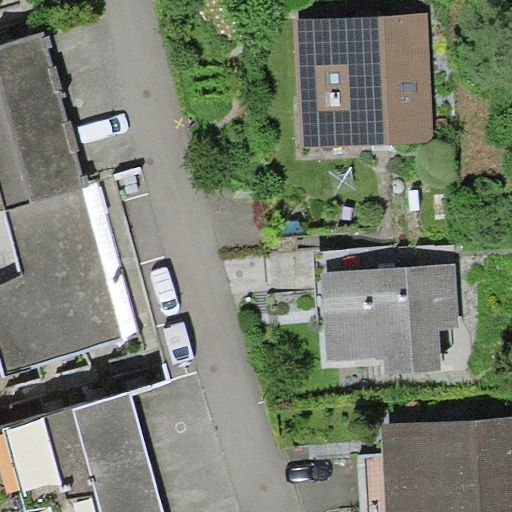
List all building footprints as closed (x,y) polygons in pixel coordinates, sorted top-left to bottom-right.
[(429,12),(297,18),(300,93),(303,147),(435,140),(429,12)] [(0,376),(129,342),(46,33),(0,44),(0,376)] [(455,263),(321,272),(326,360),(384,356),(385,373),(442,370),(439,329),(459,327),(455,263)] [(162,511),(131,393),(0,427),(0,511),(162,511)] [(511,511),(511,415),(381,423),(383,454),(384,477),(386,511),(511,511)] [(386,511),(384,477),(383,454),(359,455),(362,511),(386,511)]
